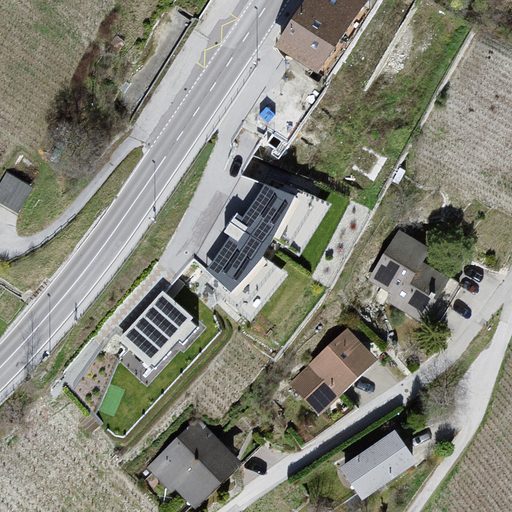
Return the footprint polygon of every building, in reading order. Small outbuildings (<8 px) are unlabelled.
[(365,1),(363,0),(303,0),(275,44),(319,72),(365,1)] [(32,186),(9,173),(0,187),(0,202),(17,213),(32,186)] [(292,196),(262,182),(243,213),(234,211),(223,229),(229,234),(206,266),(230,289),(270,250),(292,196)] [(435,249),(399,228),(370,276),(394,291),(388,301),(422,322),(449,277),(426,264),(435,249)] [(194,320),(161,288),(117,334),(151,366),(194,320)] [(377,357),(346,326),(290,382),(320,413),(377,357)] [(242,461),(203,423),(156,469),(194,508),(242,461)] [(417,462),(395,431),(341,467),(362,499),(417,462)]
